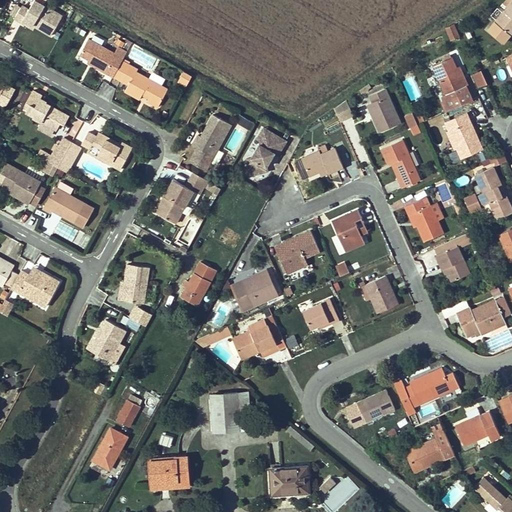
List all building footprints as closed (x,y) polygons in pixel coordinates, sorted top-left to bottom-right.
[(62,16),(34,0),(29,9),(22,5),(14,18),(22,22),(23,19),(35,26),(51,36),(62,16)] [(510,34),(511,32),(511,0),(505,0),(503,3),(507,7),(495,22),(505,30),(510,34)] [(34,29),(35,26),(23,19),(22,22),(34,29)] [(10,42),(20,25),(13,21),(4,38),(10,42)] [(499,37),(505,30),(495,22),(489,29),(499,37)] [(454,24),(450,27),(447,29),(451,38),(458,35),(454,24)] [(94,62),(92,65),(113,76),(122,60),(123,58),(88,39),(80,55),(89,59),(94,62)] [(467,85),(464,78),(461,79),(456,67),(450,55),(442,58),(442,60),(432,65),(444,93),(441,94),(443,98),(446,98),(462,91),(466,85),(467,85)] [(122,60),(113,76),(121,81),(130,65),(122,60)] [(139,99),(142,95),(142,93),(149,97),(148,98),(147,100),(158,106),(167,89),(136,72),(138,69),(130,65),(121,81),(128,85),(125,91),(139,99)] [(458,66),(456,67),(461,79),(464,78),(458,66)] [(476,89),(487,85),(481,71),(471,75),(476,89)] [(177,82),(186,87),(192,76),(183,72),(177,82)] [(6,85),(0,95),(0,102),(8,107),(16,90),(6,85)] [(472,99),(466,85),(462,91),(446,98),(450,109),(472,99)] [(373,117),(379,132),(400,122),(385,88),(369,95),(372,102),(370,103),(375,116),(373,117)] [(28,108),(26,112),(33,116),(34,117),(42,122),(39,127),(52,135),(55,129),(57,130),(61,123),(64,125),(69,116),(54,107),(51,111),(48,109),(51,106),(46,103),(47,102),(40,98),(42,95),(33,91),(24,106),(28,108)] [(333,108),(341,123),(354,115),(346,101),(333,108)] [(373,117),(375,116),(370,103),(367,104),(373,117)] [(410,127),(417,123),(412,112),(404,115),(410,127)] [(415,112),(412,112),(417,123),(421,122),(424,120),(420,114),(416,116),(415,112)] [(448,130),(457,148),(461,157),(482,148),(476,133),(473,135),(471,129),(473,128),(466,112),(445,122),(448,130)] [(192,145),(197,147),(189,161),(206,170),(232,124),(213,114),(206,127),(208,129),(203,137),(201,136),(198,134),(192,145)] [(417,123),(410,127),(413,134),(420,131),(417,123)] [(265,174),(286,141),(264,127),(243,160),(265,174)] [(454,149),(457,148),(448,130),(446,131),(454,149)] [(90,148),(93,144),(101,149),(98,152),(112,161),(110,164),(120,170),(132,148),(122,142),(121,144),(112,140),(111,142),(97,134),(96,136),(88,132),(82,143),(90,148)] [(97,134),(111,142),(112,140),(98,132),(97,134)] [(59,145),(57,144),(50,156),(47,162),(58,167),(64,156),(72,141),(64,136),(59,145)] [(387,163),(391,162),(394,161),(401,176),(398,177),(402,187),(407,185),(417,180),(420,179),(402,139),(381,148),(387,163)] [(64,156),(74,161),(82,147),(72,141),(64,156)] [(318,148),(319,150),(301,158),(309,175),(319,171),(326,168),(328,173),(343,167),(335,148),(328,150),(326,145),(318,148)] [(96,156),(110,164),(112,161),(98,152),(96,156)] [(506,159),(503,152),(492,156),(495,164),(506,159)] [(58,167),(67,173),(74,161),(64,156),(58,167)] [(401,176),(394,161),(391,162),(398,177),(401,176)] [(21,200),(29,204),(41,182),(6,162),(0,172),(0,184),(10,190),(23,197),(21,200)] [(346,167),(351,177),(360,173),(355,163),(346,167)] [(496,183),(500,181),(493,167),(475,175),(483,192),(480,193),(480,194),(484,203),(484,204),(489,202),(496,220),(511,212),(511,209),(505,194),(502,196),(496,183)] [(176,223),(183,211),(194,190),(197,192),(200,194),(204,187),(209,190),(212,183),(193,172),(190,179),(186,186),(174,179),(162,200),(165,203),(159,214),(176,223)] [(448,180),(435,186),(444,207),(457,202),(448,180)] [(505,194),(500,181),(496,183),(502,196),(505,194)] [(60,183),(57,188),(70,195),(74,190),(60,183)] [(55,187),(43,208),(50,212),(51,210),(74,222),(84,203),(70,195),(57,188),(55,187)] [(21,200),(23,197),(10,190),(9,193),(21,200)] [(197,192),(194,190),(183,211),(185,213),(197,192)] [(480,204),(484,203),(480,194),(476,196),(476,194),(474,195),(474,193),(466,197),(466,198),(465,199),(470,210),(471,210),(472,211),(480,208),(479,206),(481,206),(480,204)] [(405,206),(409,214),(412,213),(417,225),(424,241),(443,233),(431,205),(429,204),(426,196),(405,206)] [(159,214),(165,203),(162,200),(155,212),(159,214)] [(84,203),(74,222),(83,227),(93,208),(84,203)] [(361,234),(358,228),(355,221),(362,218),(358,209),(332,221),(345,251),(365,242),(361,234)] [(417,225),(412,213),(409,214),(414,226),(417,225)] [(365,225),(358,228),(361,234),(368,231),(365,225)] [(511,260),(511,228),(498,235),(510,261),(511,260)] [(282,243),(274,246),(287,273),(299,267),(297,263),(306,259),(305,257),(320,250),(311,230),(296,237),(297,240),(284,246),(282,243)] [(474,240),(470,232),(461,236),(464,244),(474,240)] [(458,247),(464,244),(461,236),(434,248),(437,255),(457,246),(458,247)] [(296,237),(282,243),(284,246),(297,240),(296,237)] [(451,281),(469,273),(458,247),(457,246),(437,255),(436,255),(442,269),(445,267),(447,272),(451,281)] [(306,259),(297,263),(299,267),(308,264),(306,259)] [(7,261),(5,264),(0,260),(0,284),(2,286),(4,283),(11,270),(13,265),(7,261)] [(197,305),(216,271),(200,262),(189,282),(186,280),(183,286),(186,288),(181,296),(197,305)] [(339,277),(349,273),(345,262),(335,265),(339,277)] [(118,300),(143,304),(149,267),(127,264),(124,282),(123,292),(120,291),(118,300)] [(33,267),(31,269),(44,277),(46,274),(33,267)] [(236,294),(243,310),(279,295),(267,268),(241,280),(245,290),(236,294)] [(46,274),(44,277),(31,269),(28,275),(21,270),(18,275),(11,288),(19,292),(22,287),(28,290),(25,295),(45,306),(59,281),(46,274)] [(11,288),(18,275),(11,270),(4,283),(11,288)] [(385,276),(365,284),(371,298),(377,313),(397,304),(385,276)] [(231,284),(236,294),(245,290),(241,280),(231,284)] [(366,300),(371,298),(365,284),(360,286),(366,300)] [(19,292),(25,295),(28,290),(22,287),(19,292)] [(511,313),(503,296),(500,297),(508,315),(511,313)] [(498,326),(496,320),(503,317),(508,315),(500,297),(495,300),(471,310),(470,307),(456,313),(466,336),(475,332),(480,330),(481,334),(498,326)] [(318,324),(330,319),(331,323),(339,319),(330,299),(303,311),(310,327),(318,324)] [(13,304),(4,300),(0,307),(0,311),(7,315),(13,304)] [(152,314),(138,306),(132,318),(146,326),(152,314)] [(503,317),(496,320),(498,326),(506,323),(503,317)] [(264,318),(248,325),(251,330),(232,339),(240,356),(258,348),(259,351),(260,350),(275,343),(276,343),(268,325),(267,324),(264,318)] [(87,348),(110,360),(119,343),(126,330),(105,319),(100,329),(94,342),(91,341),(87,348)] [(330,319),(318,324),(320,327),(331,323),(330,319)] [(231,333),(228,326),(195,341),(201,346),(231,333)] [(91,341),(94,342),(100,329),(98,328),(91,341)] [(294,335),(284,338),(287,348),(297,345),(294,335)] [(119,343),(110,360),(114,363),(124,345),(119,343)] [(278,349),(275,343),(260,350),(262,356),(278,349)] [(241,359),(259,351),(258,348),(240,356),(241,359)] [(194,355),(191,360),(210,370),(213,365),(194,355)] [(429,373),(430,376),(444,370),(442,367),(429,373)] [(415,410),(413,407),(459,386),(459,385),(456,379),(453,372),(446,375),(444,370),(430,376),(429,373),(409,381),(411,385),(404,387),(401,379),(394,383),(407,413),(415,410)] [(97,381),(92,390),(100,394),(105,385),(97,381)] [(132,393),(143,396),(145,390),(134,386),(132,393)] [(356,402),(359,408),(363,417),(364,418),(373,414),(374,418),(394,409),(386,390),(366,399),(359,402),(356,402)] [(237,392),(224,393),(226,430),(240,429),(237,392)] [(224,393),(210,394),(213,431),(226,430),(224,393)] [(131,394),(116,420),(128,426),(140,406),(142,400),(131,394)] [(356,420),(363,417),(359,408),(352,411),(356,420)] [(488,433),(490,438),(500,434),(490,410),(481,414),(481,417),(470,422),(469,419),(455,425),(463,444),(488,433)] [(444,458),(445,459),(454,454),(441,423),(431,427),(436,438),(405,451),(414,471),(444,458)] [(313,446),(290,427),(287,431),(310,450),(313,446)] [(110,428),(93,459),(110,468),(127,437),(110,428)] [(160,434),(158,445),(171,447),(173,436),(160,434)] [(149,458),(151,482),(167,481),(167,486),(189,485),(187,455),(149,458)] [(119,476),(126,462),(117,458),(111,472),(119,476)] [(288,492),(310,491),(308,465),(270,467),(272,494),(282,493),(282,491),(288,490),(288,492)] [(473,466),(463,470),(465,475),(475,471),(473,466)] [(324,493),(335,483),(330,477),(319,487),(324,493)] [(504,511),(511,511),(511,500),(507,497),(506,498),(483,477),(473,487),(497,509),(499,507),(504,511)] [(456,482),(439,500),(450,510),(466,492),(456,482)]
